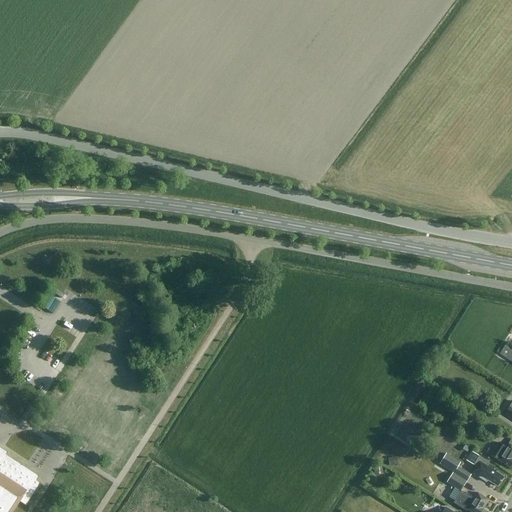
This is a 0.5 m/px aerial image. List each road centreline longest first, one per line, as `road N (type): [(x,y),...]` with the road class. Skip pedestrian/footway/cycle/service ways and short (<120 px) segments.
road 1 (unclassified): [(511,242),(0,131)]
road 2 (unclassified): [(0,232),(61,218),(153,223),(511,287)]
road 3 (primary): [(511,266),(192,207),(0,200)]
